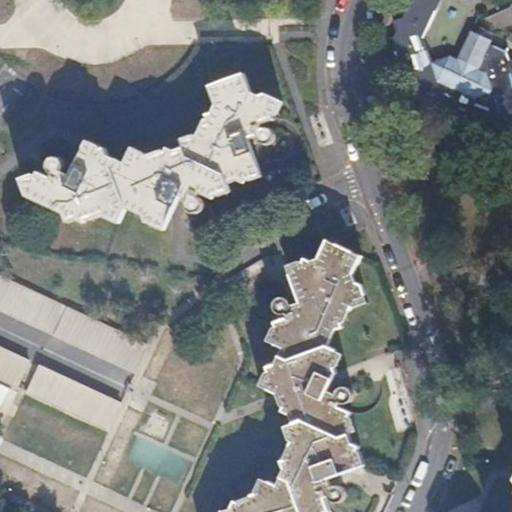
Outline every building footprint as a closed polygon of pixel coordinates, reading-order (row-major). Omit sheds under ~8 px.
[(406,89),(411,87),(417,106),(422,108),(425,117),(435,113),(474,130),(489,125),(490,128),(503,123),(511,127),(511,75),(511,74),(511,65),(507,63),(504,56),(488,47),(475,72),(451,60),(431,66),(423,43),(441,0),(411,0),(402,23),(394,27),(397,35),(394,42),(400,59),(395,61),(406,89)] [(37,158),(23,175),(31,195),(61,207),(71,226),(82,222),(90,230),(108,225),(124,234),(129,223),(146,228),(149,234),(153,232),(166,240),(178,207),(185,209),(188,217),(197,216),(203,207),(196,202),(191,199),(194,192),(212,198),(228,193),(224,183),(230,182),(245,188),(268,185),(260,151),(243,153),(238,131),(278,119),(284,101),(263,91),(256,95),(248,93),(239,73),(212,82),(216,99),(212,109),(204,112),(198,124),(161,135),(146,126),(138,141),(125,139),(126,130),(117,126),(102,121),(88,145),(81,142),(81,135),(73,129),(59,131),(50,143),(61,153),(57,158),(37,158)] [(330,236),(321,253),(311,258),(306,256),(287,264),(303,300),(294,304),(293,300),(291,297),(287,295),(283,295),(280,295),(278,297),(277,300),(276,303),(277,307),(280,310),(284,311),(288,311),(289,315),(277,320),(268,338),(283,345),(275,363),(267,366),(259,385),(275,394),(279,406),(281,415),(286,417),(290,428),(284,432),(291,449),(283,467),(286,475),(278,491),(264,484),(255,503),(241,506),(238,511),(335,511),(336,511),(329,498),(332,496),(336,499),(339,500),(342,500),(345,500),(347,498),(348,496),(349,493),(349,490),(348,488),(347,486),(345,485),(342,484),(339,484),(337,484),(334,486),(332,480),(367,465),(361,450),(355,446),(349,431),(355,429),(349,412),(336,406),(337,402),(342,403),(346,402),(348,400),(349,397),(350,394),(350,391),(348,388),(345,387),(342,386),(340,386),(337,387),(335,388),(333,391),(333,393),(333,396),(321,390),(337,355),(322,348),(331,329),(342,324),(350,308),(369,298),(363,284),(357,281),(354,272),(363,252),(330,236)] [(457,242),(434,250),(444,277),(467,269),(457,242)] [(2,263),(0,266),(0,294),(75,337),(90,313),(2,263)] [(160,351),(90,313),(75,337),(147,377),(160,351)] [(0,345),(0,379),(17,389),(18,386),(25,370),(30,361),(0,345)] [(132,402),(42,364),(30,390),(120,431),(132,402)]
